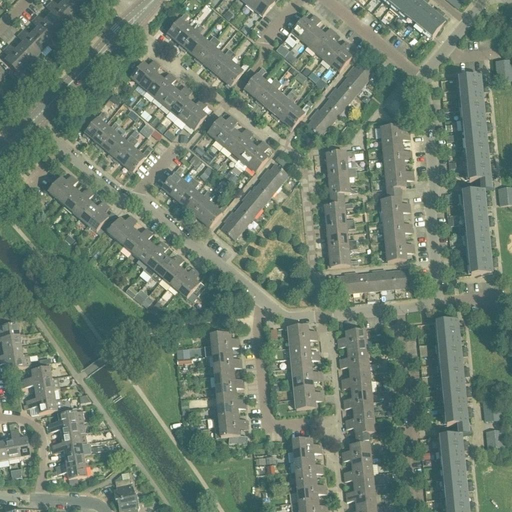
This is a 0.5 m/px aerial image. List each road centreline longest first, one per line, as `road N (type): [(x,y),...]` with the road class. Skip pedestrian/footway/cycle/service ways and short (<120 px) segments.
road 1 (residential): [(120,32),(299,158),(316,316)]
road 2 (residential): [(425,81),(437,288),(431,302)]
road 3 (residential): [(410,511),(399,308)]
road 4 (residential): [(261,301),(135,200)]
road 5 (residential): [(306,424),(277,427),(266,419),(261,301)]
road 6 (residential): [(425,81),(325,0)]
road 7 (tertiary): [(32,120),(120,32)]
